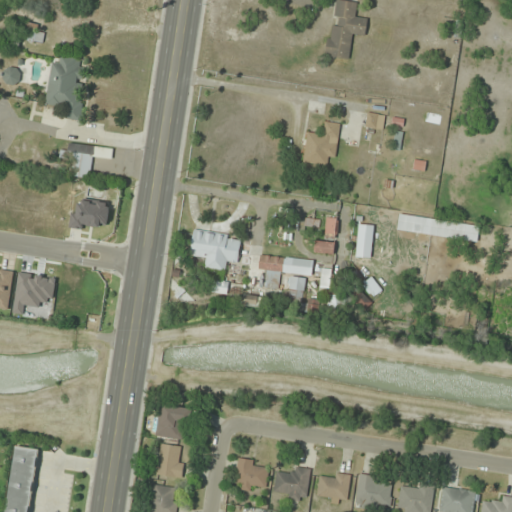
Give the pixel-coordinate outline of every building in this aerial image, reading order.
[(325,57),(350,60),(353,36),(365,37),(368,16),(357,14),(359,3),(337,0),(336,0),(333,25),(329,25),(325,57)] [(52,62),(45,105),(68,109),(66,119),(78,121),(84,80),(81,79),(84,59),(60,55),(59,63),(52,62)] [(2,84),(19,84),(19,68),(2,68),(2,84)] [(382,131),(385,116),(367,112),(365,128),(382,131)] [(336,158),(341,124),(322,121),(321,132),(307,130),(303,163),(326,167),(327,157),(336,158)] [(66,175),(90,179),(93,157),(112,160),(113,149),(71,143),(66,175)] [(336,218),(326,218),(326,237),(335,237),(336,218)] [(317,230),(318,221),(307,219),(306,228),(317,230)] [(372,259),(373,226),(358,225),(357,258),(372,259)] [(226,272),(227,262),(238,263),(241,237),(193,231),(190,257),(206,259),(204,270),(226,272)] [(335,242),(315,242),(315,253),(335,253),(335,242)] [(258,270),(267,271),(265,287),(279,289),(281,273),(312,276),(313,260),(260,255),(258,270)] [(329,289),(332,270),(322,268),(319,287),(329,289)] [(14,272),(1,269),(0,272),(0,271),(0,306),(9,307),(14,272)] [(53,303),(56,277),(18,272),(13,313),(24,315),(25,306),(43,308),(44,301),(53,303)] [(305,279),(291,277),(288,304),(303,305),(305,279)] [(371,304),(356,287),(350,293),(365,309),(371,304)] [(345,314),(345,296),(328,295),(327,313),(345,314)] [(243,306),(282,308),(283,299),(243,297),(243,306)] [(319,300),(306,300),(306,312),(319,312),(319,300)] [(190,408),(162,404),(157,435),(185,440),(190,408)] [(29,511),(39,449),(15,446),(5,511),(29,511)] [(183,476),(183,446),(158,446),(158,476),(183,476)] [(270,464),(239,459),(235,487),(266,492),(270,464)] [(310,469),(289,466),(288,475),(277,474),(274,496),(306,501),(310,469)] [(351,475),(330,473),(329,479),(320,478),(317,500),(347,504),(351,475)] [(391,486),(377,486),(377,475),(357,475),(357,509),(391,509),(391,486)] [(430,511),(434,486),(402,482),(397,511),(430,511)] [(150,511),(176,511),(176,486),(151,486),(150,511)] [(440,511),(472,511),(475,491),(443,487),(440,511)] [(482,502),(480,511),(511,511),(511,496),(497,495),(496,504),(482,502)]
